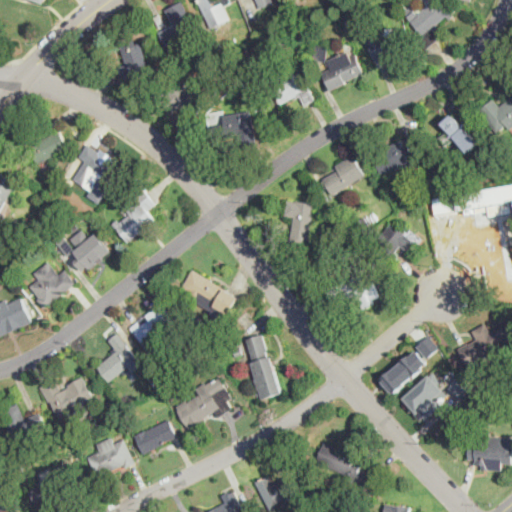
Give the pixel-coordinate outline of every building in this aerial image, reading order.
[(232,0),(234,2),(226,6),(232,19),(213,29),(198,0),(232,0)] [(258,0),(261,8),(275,3),(273,0),(258,0)] [(437,25),(438,27),(435,29),(442,37),(427,50),(417,38),(422,34),(411,21),(406,11),(412,6),(419,14),(429,5),(424,0),(438,0),(450,14),(437,25)] [(168,45),(161,33),(176,25),(168,10),(184,1),(199,29),(168,45)] [(357,5),(353,10),(349,7),(353,2),(357,5)] [(167,24),(161,27),(156,16),(161,13),(167,24)] [(390,28),(392,33),(398,31),(406,49),(385,57),(387,64),(378,68),(366,38),(390,28)] [(291,43),(281,46),(279,37),(288,34),(291,43)] [(135,37),(138,45),(143,44),(152,71),(127,80),(123,67),(129,65),(121,42),(135,37)] [(223,50),(217,53),(213,44),(219,42),(223,50)] [(327,62),(314,59),(317,43),(330,45),(327,62)] [(350,52),(352,56),(357,54),(365,74),(346,82),(347,84),(331,90),(324,73),(333,69),(329,60),(350,52)] [(296,70),(298,74),(302,71),(317,100),(307,105),(303,96),(298,99),(297,97),(283,105),(272,84),(280,79),(281,83),(291,77),(289,74),(296,70)] [(206,102),(194,118),(179,107),(175,113),(162,104),(177,82),(206,102)] [(511,97),(511,128),(511,129),(508,125),(498,133),(480,111),(495,99),(501,107),(511,97)] [(258,141),(241,144),(239,135),(215,140),(212,127),(227,124),(225,115),(252,110),(258,141)] [(452,113),(480,142),(470,151),(443,122),(451,114),(452,113)] [(43,140),(61,130),(70,148),(40,164),(35,155),(32,157),(20,132),(36,125),(43,140)] [(411,147),(421,142),(427,155),(410,162),(412,167),(387,177),(385,174),(383,175),(374,152),(407,138),(411,147)] [(128,170),(120,181),(115,177),(110,184),(93,173),(85,185),(69,174),(76,164),(82,168),(87,161),(81,157),(90,145),(128,170)] [(367,175),(335,195),(326,180),(340,171),(337,166),(355,155),(367,175)] [(18,182),(2,213),(4,214),(0,223),(0,174),(1,173),(18,182)] [(444,184),(432,187),(430,178),(442,176),(444,184)] [(511,184),(434,196),(437,215),(476,209),(476,208),(490,206),(492,215),(511,212),(511,202),(511,201),(511,184)] [(130,242),(117,226),(132,215),(129,211),(140,203),(135,197),(145,189),(153,199),(146,204),(158,220),(130,242)] [(312,240),(306,239),(305,247),(291,245),(295,217),(287,216),(289,200),(317,204),(312,240)] [(393,223),(404,231),(406,229),(410,232),(412,230),(423,239),(412,254),(402,246),(396,252),(400,255),(394,261),(382,251),(387,245),(380,239),(393,223)] [(90,269),(89,267),(84,271),(77,262),(81,258),(76,251),(99,232),(114,250),(90,269)] [(302,251),(299,262),(293,261),(296,249),(302,251)] [(369,255),(362,257),(361,251),(368,249),(369,255)] [(51,261),(62,275),(68,270),(79,283),(47,308),(39,299),(41,298),(32,286),(41,279),(36,273),(51,261)] [(242,299),(232,316),(203,298),(200,303),(189,296),(191,292),(185,288),(195,270),(242,299)] [(370,272),(381,296),(375,299),(377,303),(365,309),(360,298),(351,303),(349,297),(332,305),(326,290),(363,273),(363,275),(370,272)] [(24,296),(34,321),(0,335),(0,301),(8,298),(10,303),(24,296)] [(149,349),(132,327),(164,302),(181,324),(149,349)] [(511,342),(508,345),(506,341),(501,343),(504,348),(471,367),(460,349),(479,338),(474,331),(487,323),(493,332),(511,320),(511,342)] [(193,340),(188,343),(184,336),(189,332),(193,340)] [(144,364),(134,372),(130,367),(111,382),(99,366),(118,351),(111,341),(120,333),(144,364)] [(264,334),(271,356),(273,356),(284,393),(264,399),(259,384),(257,385),(256,380),(257,379),(252,363),(255,362),(248,339),(264,334)] [(440,347),(428,357),(418,345),(431,335),(440,347)] [(244,353),(237,355),(235,348),(242,346),(244,353)] [(380,377),(393,392),(404,384),(403,383),(427,363),(416,349),(380,377)] [(417,412),(416,413),(421,419),(424,416),(427,418),(444,404),(440,400),(449,394),(439,385),(444,381),(434,371),(431,374),(430,373),(403,396),(417,412)] [(165,383),(159,388),(150,378),(157,373),(165,383)] [(42,384),(64,423),(81,414),(77,408),(97,396),(84,375),(62,388),(56,377),(42,384)] [(472,384),(462,398),(449,389),(459,375),(472,384)] [(222,377),(235,397),(229,401),(234,408),(221,417),(218,412),(192,429),(180,410),(202,395),(198,388),(207,382),(210,386),(222,377)] [(495,384),(494,398),(487,397),(488,383),(495,384)] [(20,403),(27,418),(41,412),(47,424),(16,439),(3,411),(20,403)] [(171,419),(180,437),(145,454),(136,436),(147,430),(147,431),(171,419)] [(511,436),(511,461),(503,461),(503,469),(482,467),(482,464),(475,464),(475,458),(468,458),(469,444),(477,444),(477,434),(492,435),(492,434),(503,435),(503,436),(511,436)] [(118,443),(126,439),(138,463),(129,467),(127,464),(100,477),(90,457),(103,451),(99,443),(114,435),(118,443)] [(360,472),(367,475),(374,469),(381,477),(365,492),(359,485),(362,481),(359,480),(356,485),(345,480),(347,474),(318,462),(327,442),(358,454),(356,458),(365,461),(360,472)] [(26,472),(15,477),(12,468),(22,463),(26,472)] [(42,479),(55,476),(53,466),(40,470),(42,479)] [(71,471),(80,488),(46,505),(43,499),(37,503),(31,490),(40,486),(38,483),(56,474),(58,477),(71,471)] [(271,476),(275,485),(291,477),(302,499),(293,503),(292,500),(272,510),(258,482),(271,476)] [(18,511),(0,511),(0,500),(11,496),(18,511)] [(208,511),(239,497),(245,510),(241,511),(208,511)] [(410,511),(411,506),(387,503),(385,511),(410,511)]
